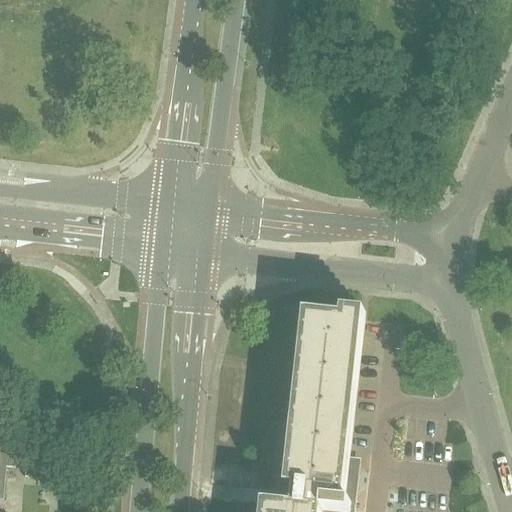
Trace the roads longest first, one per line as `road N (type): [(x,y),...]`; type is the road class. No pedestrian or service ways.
road 1 (tertiary): [(165,249),(138,511)]
road 2 (residential): [(201,256),(457,287)]
road 3 (tertiary): [(179,511),(201,256)]
road 4 (residential): [(458,241),(207,211)]
road 5 (tertiary): [(207,211),(236,0)]
road 6 (tertiary): [(195,0),(172,207)]
road 7 (residential): [(172,207),(0,191)]
road 8 (residential): [(0,227),(165,249)]
road 9 (residential): [(485,413),(457,287)]
